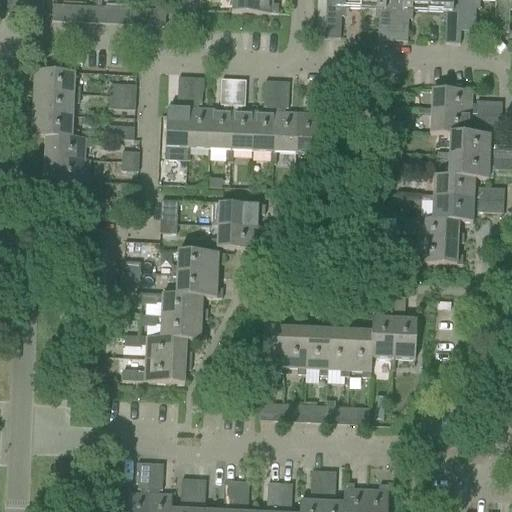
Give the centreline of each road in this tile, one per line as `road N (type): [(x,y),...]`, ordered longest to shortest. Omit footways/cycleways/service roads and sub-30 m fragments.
road 1 (residential): [(18,435),(431,450)]
road 2 (residential): [(109,292),(111,235),(146,236),(153,56)]
road 3 (residential): [(431,450),(496,294),(511,229)]
road 4 (tertiary): [(18,435),(17,337),(0,219)]
road 5 (residential): [(294,63),(511,60)]
road 6 (residential): [(153,56),(145,42),(0,39)]
road 7 (residential): [(294,63),(153,56)]
